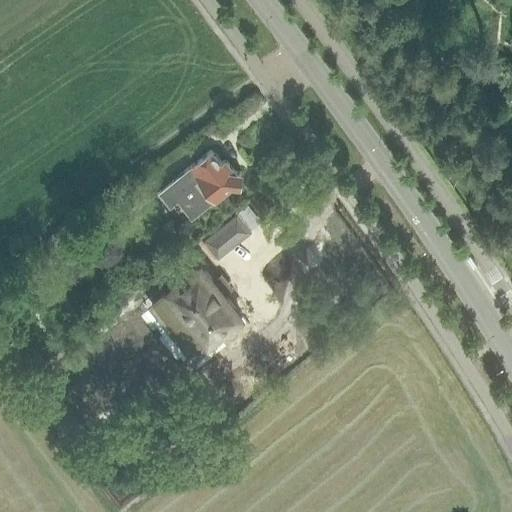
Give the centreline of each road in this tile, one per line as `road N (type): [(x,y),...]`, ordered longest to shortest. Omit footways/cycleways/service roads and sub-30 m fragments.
road 1 (secondary): [(511,361),(364,139),(257,0)]
road 2 (track): [(294,47),(0,281)]
